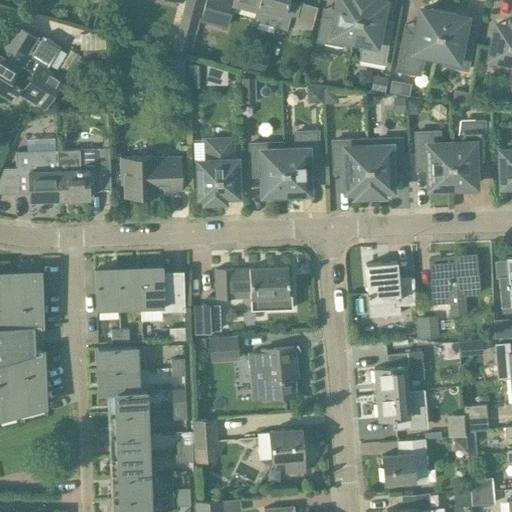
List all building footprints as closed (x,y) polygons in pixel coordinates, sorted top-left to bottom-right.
[(184,0),(171,51),(189,55),(199,21),(204,0),(184,0)] [(205,0),(200,19),(223,25),(227,26),(233,2),(257,9),(258,9),(260,0),(205,0)] [(297,16),(301,3),(288,0),(260,0),(258,9),(257,9),(254,21),(286,30),(291,15),(297,16)] [(323,15),(318,40),(342,45),(345,38),(354,40),(360,0),(338,0),(336,11),(335,17),(323,15)] [(360,0),(354,40),(363,41),(362,59),(384,63),(391,27),(379,25),(380,20),(383,2),(373,0),(360,0)] [(405,31),(397,70),(419,74),(426,53),(435,55),(443,11),(431,9),(430,12),(421,10),(418,27),(416,33),(405,31)] [(443,11),(435,55),(444,57),(443,64),(467,69),(472,44),(460,42),(463,29),(465,18),(455,16),(456,14),(443,11)] [(496,24),(490,57),(511,60),(511,20),(509,20),(508,26),(496,24)] [(0,91),(2,92),(12,98),(19,88),(21,89),(19,93),(43,109),(62,78),(40,64),(41,62),(47,66),(60,46),(43,36),(40,41),(35,38),(35,37),(16,25),(0,52),(0,91)] [(159,56),(161,82),(185,81),(184,55),(159,56)] [(188,63),(189,86),(207,86),(206,63),(188,63)] [(255,103),(254,78),(241,78),(242,103),(255,103)] [(0,134),(8,138),(14,126),(0,119),(0,134)] [(460,143),(450,143),(450,145),(452,188),(465,188),(465,185),(474,185),(474,167),(485,167),(485,153),(492,153),(490,121),(484,122),(484,121),(462,122),(460,143)] [(284,150),(286,194),(298,194),(298,191),(308,191),(307,173),(319,173),(318,131),(295,132),(296,149),(284,150)] [(452,188),(450,145),(442,144),(439,131),(416,132),(417,169),(429,169),(430,186),(439,186),(439,189),(452,188)] [(367,139),(369,194),(382,193),(381,188),(391,188),(390,170),(402,170),(401,138),(367,139)] [(369,194),(367,139),(333,140),(334,172),(346,172),(346,189),(356,189),(356,194),(369,194)] [(207,141),(208,161),(199,162),(200,195),(203,195),(204,201),(224,201),(224,194),(236,193),(235,160),(231,161),(230,140),(207,141)] [(286,194),(284,150),(284,142),(250,143),(251,175),(263,175),(263,193),(273,192),(273,195),(286,194)] [(79,148),(79,150),(58,150),(59,198),(89,197),(88,169),(100,169),(99,147),(79,148)] [(59,198),(58,150),(17,151),(17,168),(17,171),(18,192),(29,192),(30,199),(59,198)] [(511,150),(500,151),(502,184),(511,183),(511,150)] [(157,190),(183,189),(181,157),(156,158),(156,156),(121,157),(123,184),(125,184),(126,197),(157,196),(157,190)] [(4,168),(0,176),(0,191),(18,191),(17,171),(17,167),(4,168)] [(430,265),(433,297),(433,304),(449,303),(450,316),(466,315),(464,294),(478,292),(474,254),(454,256),(455,262),(430,265)] [(508,276),(499,277),(502,306),(511,305),(511,304),(511,259),(506,260),(508,276)] [(400,314),(399,305),(413,304),(413,277),(398,279),(397,261),(365,263),(369,301),(368,301),(370,317),(400,314)] [(162,266),(139,267),(140,306),(141,320),(161,320),(160,311),(183,311),(182,273),(162,273),(162,266)] [(287,266),(215,269),(216,299),(235,298),(250,298),(250,310),(268,310),(292,309),(292,295),(288,295),(287,266)] [(119,307),(117,267),(95,268),(96,308),(119,307)] [(140,306),(139,267),(117,267),(119,307),(140,306)] [(0,416),(46,404),(44,349),(34,349),(34,326),(43,326),(41,270),(0,272),(0,416)] [(196,331),(222,330),(222,303),(195,303),(196,331)] [(436,316),(415,317),(416,339),(437,338),(436,316)] [(493,338),(511,337),(511,319),(492,320),(493,338)] [(169,328),(169,340),(186,339),(186,327),(169,328)] [(120,342),(119,328),(111,329),(111,341),(111,342),(120,342)] [(128,341),(128,328),(119,328),(120,342),(128,341)] [(236,335),(208,337),(210,361),(238,359),(236,335)] [(459,355),(482,353),(480,340),(458,342),(459,355)] [(499,343),(495,343),(497,378),(502,377),(509,377),(509,376),(511,376),(511,350),(509,351),(509,342),(499,343)] [(98,369),(138,368),(137,345),(97,347),(98,369)] [(261,348),(261,350),(247,351),(251,398),(294,394),(292,372),(296,372),(294,346),(261,348)] [(385,354),(386,367),(374,368),(376,394),(406,390),(405,379),(423,378),(421,350),(406,351),(406,353),(385,354)] [(184,358),(171,358),(171,366),(171,367),(184,366),(184,358)] [(184,366),(171,367),(171,375),(184,375),(184,366)] [(138,368),(98,369),(99,392),(107,392),(107,391),(139,389),(139,388),(138,368)] [(108,412),(147,411),(146,388),(139,388),(139,389),(107,391),(107,392),(108,412)] [(406,390),(376,394),(378,418),(392,417),(393,430),(419,427),(419,423),(426,422),(423,389),(406,390)] [(186,401),(172,402),(172,410),(186,409),(186,401)] [(486,404),(462,406),(463,417),(487,415),(486,404)] [(173,419),(186,419),(186,409),(172,410),(173,419)] [(147,411),(108,412),(108,434),(148,432),(147,411)] [(474,431),(488,430),(487,415),(463,417),(467,456),(476,455),(474,431)] [(217,447),(215,418),(192,420),(194,461),(215,459),(214,448),(217,447)] [(504,437),(511,436),(511,425),(503,427),(504,437)] [(286,471),(304,470),(303,458),(301,429),(269,432),(257,433),(259,459),(271,458),(271,459),(285,458),(286,471)] [(148,432),(108,434),(109,455),(149,454),(148,432)] [(413,466),(427,465),(425,438),(396,440),(398,453),(381,455),(384,482),(414,479),(413,466)] [(192,444),(179,445),(180,453),(192,452),(192,444)] [(180,462),(192,461),(192,452),(180,453),(180,462)] [(149,454),(109,455),(110,477),(150,475),(149,454)] [(150,475),(110,477),(111,499),(151,497),(150,475)] [(492,477),(469,479),(470,491),(492,489),(492,477)] [(189,488),(176,488),(176,496),(189,496),(189,488)] [(471,505),(493,504),(492,489),(470,491),(471,505)] [(430,511),(429,492),(401,494),(402,508),(386,509),(386,511),(430,511)] [(177,506),(190,505),(189,496),(176,496),(177,506)] [(111,499),(111,511),(151,511),(151,497),(111,499)] [(222,511),(221,499),(194,501),(194,511),(222,511)]
